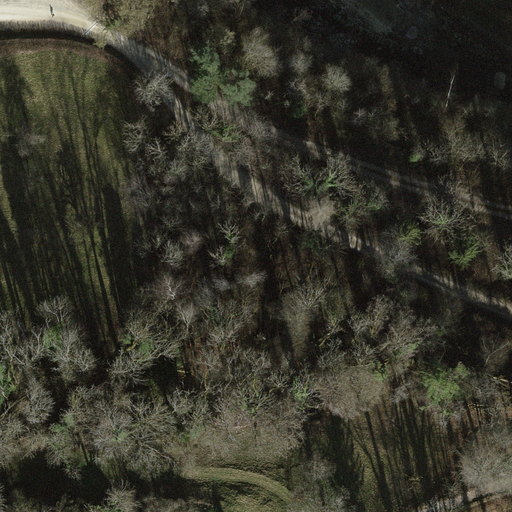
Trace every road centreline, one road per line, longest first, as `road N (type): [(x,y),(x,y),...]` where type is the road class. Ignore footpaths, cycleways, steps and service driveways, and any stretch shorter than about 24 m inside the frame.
road 1 (track): [(153,55),(194,126),(260,197),(511,309)]
road 2 (track): [(153,55),(252,127),(452,206),(511,216)]
road 3 (track): [(0,13),(33,9),(83,22),(153,55)]
